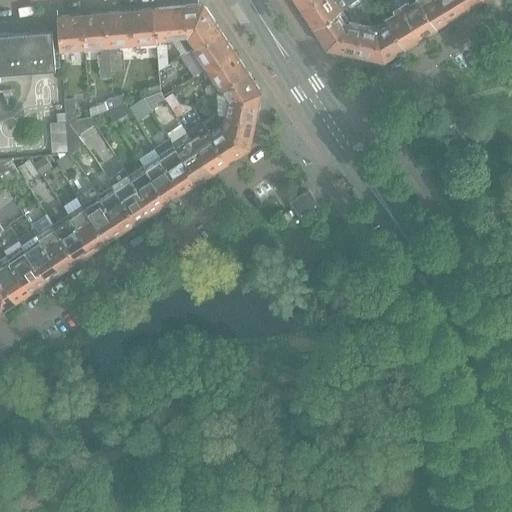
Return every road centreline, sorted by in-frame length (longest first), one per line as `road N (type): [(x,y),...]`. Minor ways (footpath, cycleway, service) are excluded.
road 1 (residential): [(0,343),(274,162)]
road 2 (tertiary): [(511,482),(461,336),(394,222)]
road 3 (residential): [(388,86),(511,10)]
